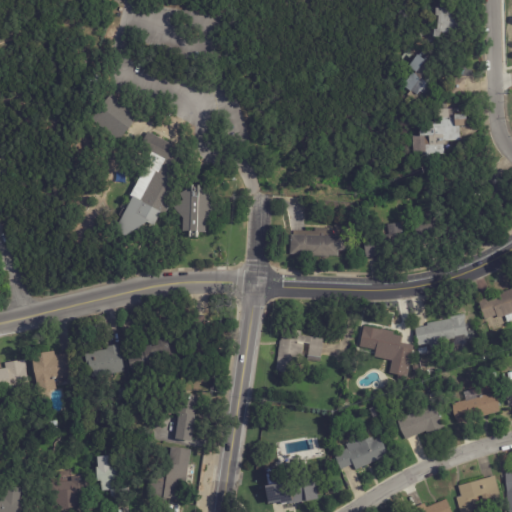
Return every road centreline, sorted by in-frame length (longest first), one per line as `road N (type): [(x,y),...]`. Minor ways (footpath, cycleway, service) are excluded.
road 1 (tertiary): [(511,249),(410,288),(255,283)]
road 2 (tertiary): [(255,283),(140,290),(0,323)]
road 3 (tertiary): [(225,511),(255,283)]
road 4 (residential): [(511,439),(431,466),(348,511)]
road 5 (residential): [(511,156),(497,126),(495,0)]
